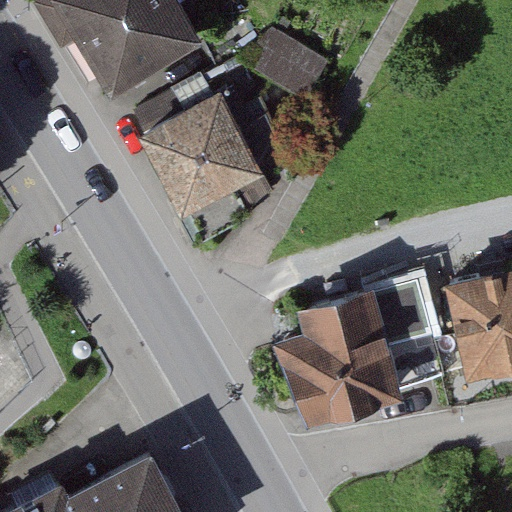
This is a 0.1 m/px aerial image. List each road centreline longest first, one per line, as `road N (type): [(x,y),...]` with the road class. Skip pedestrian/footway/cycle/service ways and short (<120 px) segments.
road 1 (residential): [(174,330),(235,290),(511,225)]
road 2 (tertiary): [(0,54),(174,330)]
road 3 (residential): [(258,477),(511,425)]
road 4 (tertiary): [(174,330),(258,477)]
